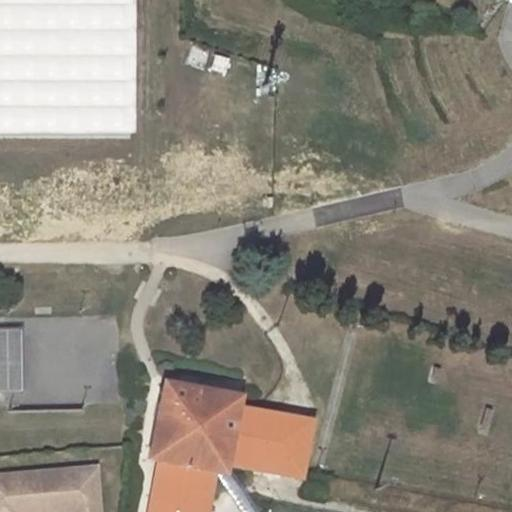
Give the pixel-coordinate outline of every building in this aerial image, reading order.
[(128,0),(0,0),(0,135),(127,137),(128,0)] [(184,64),(204,70),(211,50),(191,43),(184,64)] [(255,190),(271,191),(272,173),(257,172),(255,190)] [(0,393),(25,393),(24,332),(0,332),(0,393)] [(248,398),(167,383),(152,462),(157,463),(147,511),(211,511),(218,477),(234,480),(236,468),(305,480),(316,422),(246,409),(248,398)] [(90,511),(88,471),(0,476),(0,511),(12,511),(12,509),(65,506),(65,511),(90,511)]
